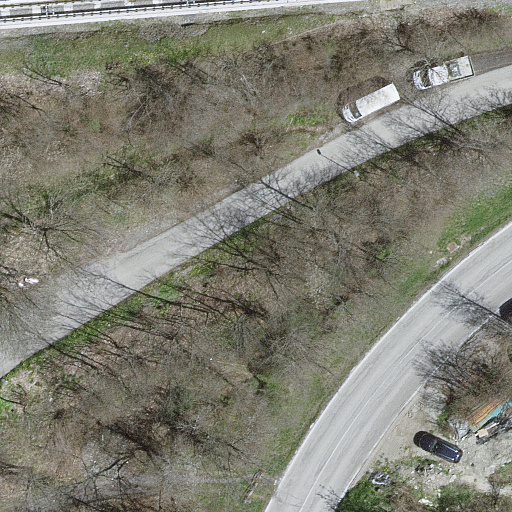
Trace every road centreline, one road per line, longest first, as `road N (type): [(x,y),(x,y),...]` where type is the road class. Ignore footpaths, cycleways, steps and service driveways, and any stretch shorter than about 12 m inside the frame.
road 1 (residential): [(511,83),(435,109),(241,203),(0,358)]
road 2 (secondary): [(299,511),(384,379),(511,260)]
